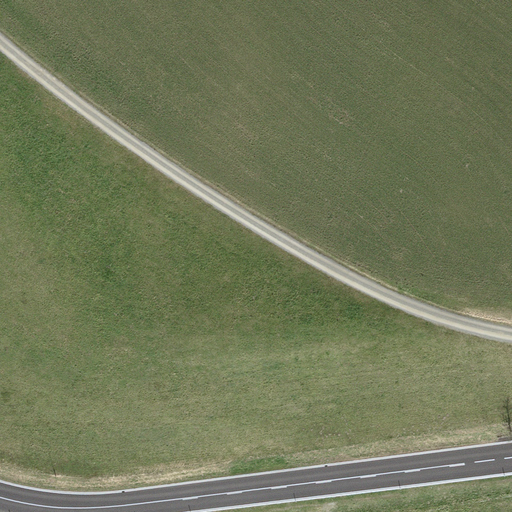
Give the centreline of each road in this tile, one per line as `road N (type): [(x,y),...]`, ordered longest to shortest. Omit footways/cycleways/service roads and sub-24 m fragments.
road 1 (track): [(0,41),(84,107),(313,259),(413,307),(511,335)]
road 2 (tertiary): [(511,458),(87,509),(0,492)]
